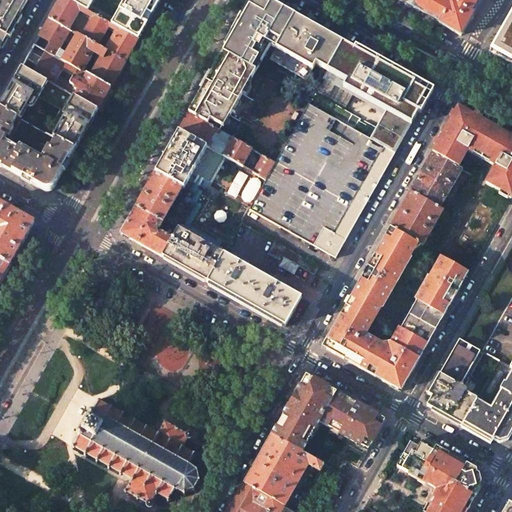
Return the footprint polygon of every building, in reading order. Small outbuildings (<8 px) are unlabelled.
[(0,0),(0,49),(8,36),(10,37),(15,29),(19,22),(23,16),(20,14),(27,0),(0,0)] [(80,7),(67,0),(59,0),(55,8),(49,18),(96,45),(100,47),(126,62),(138,40),(119,29),(108,49),(98,43),(109,23),(95,15),(94,15),(84,33),(70,25),(80,7)] [(67,0),(80,7),(94,15),(95,15),(103,0),(67,0)] [(149,20),(113,0),(103,0),(95,15),(109,23),(119,29),(138,40),(144,29),(149,20)] [(160,0),(113,0),(149,20),(155,9),(160,0)] [(342,43),(265,0),(263,0),(251,4),(241,22),(223,54),(255,73),(269,46),(275,50),(269,60),(306,81),(315,63),(327,70),(342,43)] [(439,22),(439,23),(461,35),(473,13),(472,13),(479,0),(451,0),(451,1),(448,0),(400,0),(403,1),(403,2),(420,11),(439,22)] [(511,13),(492,47),(511,58),(511,13)] [(96,45),(49,18),(42,32),(34,45),(67,63),(78,70),(81,71),(96,45)] [(327,70),(321,81),(341,92),(343,88),(349,91),(368,57),(342,43),(327,70)] [(59,77),(63,70),(67,63),(34,45),(22,66),(55,85),(59,77)] [(126,62),(100,47),(94,59),(94,64),(98,66),(92,77),(111,88),(126,62)] [(223,54),(188,115),(219,132),(231,139),(266,79),(255,73),(223,54)] [(375,106),(394,72),(368,57),(349,91),(375,106)] [(78,70),(67,63),(63,70),(70,74),(76,73),(78,70)] [(55,85),(22,66),(13,82),(11,87),(8,91),(0,105),(0,108),(21,120),(28,107),(33,110),(37,109),(42,100),(60,109),(46,134),(75,151),(98,110),(77,97),(67,92),(55,85)] [(395,153),(424,102),(419,86),(394,72),(375,106),(385,111),(379,123),(369,117),(360,133),(395,153)] [(92,77),(89,76),(86,81),(81,78),(80,80),(74,77),(70,83),(59,77),(55,85),(67,92),(71,85),(76,88),(75,90),(79,93),(77,97),(98,110),(111,88),(92,77)] [(300,97),(309,102),(314,93),(314,92),(306,87),(300,97)] [(308,104),(334,118),(340,108),(314,93),(313,94),(309,102),(308,104)] [(334,118),(308,104),(283,148),(274,163),(265,180),(266,180),(249,210),(335,258),(395,153),(360,133),(334,118)] [(21,120),(0,108),(0,165),(35,185),(41,189),(56,185),(62,173),(75,151),(46,134),(21,120)] [(361,120),(340,108),(334,118),(360,133),(369,117),(367,116),(361,120)] [(467,152),(483,122),(457,108),(432,154),(458,168),(467,152)] [(219,132),(188,115),(184,123),(179,131),(207,147),(210,148),(219,132)] [(511,138),(506,135),(483,122),(467,152),(495,167),(485,183),(511,198),(511,195),(511,138)] [(207,147),(179,131),(167,152),(155,173),(182,189),(184,189),(184,188),(189,180),(207,147)] [(224,156),(233,140),(231,139),(219,132),(210,148),(218,153),(224,156)] [(283,148),(267,139),(258,154),(262,156),(274,163),(283,148)] [(252,151),(233,140),(224,156),(243,167),(252,151)] [(207,147),(189,180),(199,186),(218,153),(210,148),(207,147)] [(432,154),(410,192),(439,209),(461,170),(458,168),(432,154)] [(274,163),(262,156),(253,173),(265,180),(274,163)] [(145,190),(136,207),(163,222),(182,189),(155,173),(145,190)] [(178,228),(224,255),(231,242),(197,222),(208,203),(213,194),(199,186),(189,180),(184,188),(188,190),(187,191),(196,196),(180,224),(178,228)] [(180,224),(196,196),(187,191),(172,219),(180,224)] [(439,209),(410,192),(390,227),(416,242),(422,246),(442,211),(439,209)] [(0,203),(0,259),(10,265),(22,244),(34,222),(14,211),(0,203)] [(141,246),(162,257),(172,238),(162,233),(157,234),(156,230),(159,229),(163,222),(136,207),(125,226),(121,233),(121,234),(141,246)] [(169,224),(178,228),(180,224),(172,219),(169,224)] [(454,299),(468,273),(441,257),(392,343),(382,344),(363,333),(416,242),(390,227),(369,264),(326,339),(330,341),(325,349),(401,391),(416,365),(454,299)] [(224,255),(178,228),(172,238),(162,257),(184,270),(208,283),(224,255)] [(318,266),(274,241),(268,253),(277,258),(284,258),(279,266),(294,274),(298,266),(314,274),(318,266)] [(301,298),(224,255),(208,283),(246,305),(285,327),(301,298)] [(0,259),(0,282),(10,265),(0,259)] [(480,351),(459,340),(428,395),(437,400),(432,409),(449,419),(461,426),(477,399),(465,392),(466,390),(460,386),(480,351)] [(477,399),(461,426),(478,436),(491,443),(493,439),(499,442),(506,439),(511,429),(511,368),(510,367),(499,361),(477,399)] [(306,376),(272,436),(311,458),(323,464),(340,473),(345,464),(307,442),(318,424),(330,430),(332,426),(341,431),(339,435),(357,445),(359,441),(370,447),(385,420),(306,376)] [(99,400),(98,400),(92,410),(89,411),(88,410),(82,421),(76,432),(77,432),(78,436),(72,446),(73,447),(72,447),(74,448),(75,448),(84,453),(83,455),(85,456),(86,454),(96,459),(95,461),(97,462),(98,460),(108,466),(107,468),(109,469),(110,467),(115,470),(120,473),(119,474),(121,476),(122,474),(132,479),(126,490),(125,489),(123,492),(124,492),(126,494),(127,493),(136,498),(136,499),(138,500),(138,499),(148,505),(148,506),(150,507),(150,506),(151,506),(152,504),(151,504),(157,494),(167,499),(166,501),(168,503),(169,501),(170,501),(171,499),(170,499),(175,490),(183,493),(183,496),(185,496),(185,493),(192,490),(194,492),(196,491),(195,489),(199,482),(201,483),(201,480),(198,480),(197,472),(199,471),(198,469),(195,471),(189,465),(194,456),(195,457),(196,455),(195,454),(196,453),(194,451),(193,453),(184,448),(183,447),(189,437),(190,438),(191,436),(190,435),(191,435),(189,434),(189,435),(178,429),(179,428),(177,427),(176,428),(166,422),(167,421),(165,420),(165,421),(164,420),(163,422),(163,423),(158,433),(152,430),(148,428),(149,426),(147,425),(146,426),(136,421),(137,419),(135,418),(134,420),(124,415),(125,413),(123,411),(122,413),(113,408),(114,406),(111,405),(110,407),(101,401),(101,400),(100,399),(99,400)] [(311,458),(272,436),(244,484),(284,506),(308,465),(311,458)] [(460,462),(422,441),(417,448),(410,443),(396,467),(439,490),(426,511),(465,511),(481,485),(476,471),(460,462)] [(323,464),(311,458),(308,465),(319,471),(323,464)] [(280,511),(284,506),(244,484),(228,511),(280,511)] [(511,511),(511,503),(508,502),(502,511),(511,511)]
